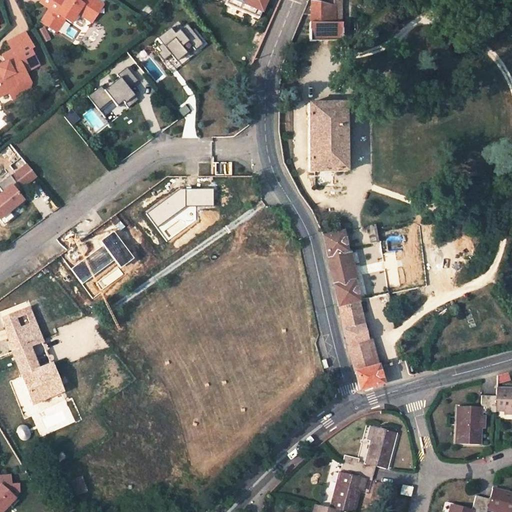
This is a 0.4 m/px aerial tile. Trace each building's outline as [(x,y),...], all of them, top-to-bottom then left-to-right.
[(95,13),(100,5),(92,0),(77,0),(76,2),(75,0),(68,2),(67,4),(64,2),(61,0),(44,0),(41,6),(50,12),(42,25),(57,35),(67,21),(73,25),(79,15),(87,20),(93,12),(95,13)] [(225,0),(223,4),(257,18),(264,0),(225,0)] [(311,2),(310,23),(319,23),(320,4),(311,2)] [(310,23),(309,41),(342,41),(342,24),(334,24),(334,8),(320,4),(319,23),(310,23)] [(105,8),(100,5),(95,13),(93,12),(87,20),(94,24),(105,8)] [(161,44),(156,48),(159,52),(165,59),(170,55),(175,61),(183,55),(183,56),(186,53),(185,52),(192,47),(195,50),(202,44),(186,24),(174,34),(169,28),(156,39),(161,44)] [(37,58),(26,36),(8,44),(12,52),(3,57),(7,65),(4,66),(0,68),(0,96),(7,94),(18,88),(19,91),(23,92),(29,90),(30,86),(25,77),(39,70),(34,59),(37,58)] [(165,59),(159,52),(156,54),(171,73),(197,53),(195,50),(192,47),(185,52),(186,53),(183,56),(183,55),(175,61),(170,55),(165,59)] [(102,88),(89,98),(101,112),(113,102),(118,109),(125,104),(130,110),(140,102),(134,95),(133,96),(129,91),(140,83),(128,69),(119,77),(121,80),(106,92),(102,88)] [(19,91),(18,88),(7,94),(11,101),(22,96),(19,91)] [(323,104),(308,104),(309,172),(346,171),(345,103),(331,104),(331,107),(323,107),(323,104)] [(8,146),(0,152),(5,159),(13,152),(8,146)] [(0,189),(3,193),(0,194),(0,219),(3,223),(12,215),(9,211),(23,201),(18,194),(22,191),(20,189),(36,176),(27,165),(11,177),(10,175),(0,183),(0,189)] [(12,215),(3,223),(5,226),(28,207),(23,201),(9,211),(12,215)] [(338,307),(358,302),(353,281),(352,282),(346,252),(347,252),(343,232),(323,236),(338,307)] [(363,326),(358,302),(338,307),(344,331),(363,326)] [(29,308),(2,318),(13,355),(33,404),(62,392),(61,389),(60,387),(59,385),(65,383),(63,378),(57,380),(48,357),(39,361),(41,366),(37,368),(35,363),(30,350),(29,346),(42,341),(29,308)] [(383,384),(378,366),(374,367),(367,342),(363,326),(344,331),(359,390),(383,384)] [(30,350),(44,345),(42,341),(29,346),(30,350)] [(511,390),(497,390),(496,397),(489,396),(488,412),(496,413),(495,410),(504,410),(511,410),(511,390)] [(489,396),(482,396),(481,408),(459,407),(457,444),(480,445),(481,428),(481,416),(481,412),(488,412),(489,396)] [(385,476),(395,433),(375,428),(366,464),(357,462),(355,469),(374,474),(385,476)] [(362,478),(366,479),(372,480),(374,474),(355,469),(342,466),(331,509),(338,511),(343,511),(353,511),(359,490),(362,478)] [(9,474),(0,474),(0,511),(2,511),(10,504),(13,508),(19,502),(14,498),(18,492),(18,485),(10,485),(9,474)] [(412,489),(402,487),(401,494),(410,496),(412,489)] [(486,511),(487,510),(497,511),(511,511),(511,493),(493,489),(490,499),(483,497),(479,511),(486,511)] [(479,511),(483,497),(476,496),(472,509),(453,505),(450,511),(479,511)]
